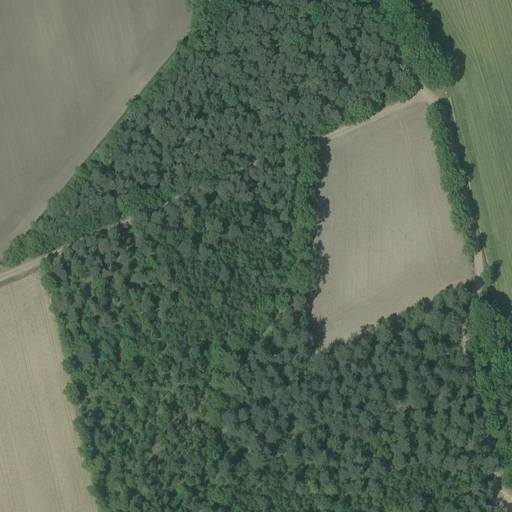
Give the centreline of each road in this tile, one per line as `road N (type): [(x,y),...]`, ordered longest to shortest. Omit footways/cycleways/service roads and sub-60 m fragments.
road 1 (track): [(505,511),(464,338),(480,263),(442,108),(422,97),(370,0)]
road 2 (track): [(0,278),(422,97)]
